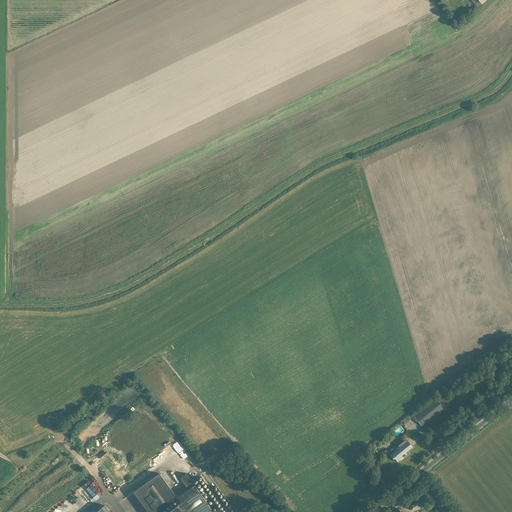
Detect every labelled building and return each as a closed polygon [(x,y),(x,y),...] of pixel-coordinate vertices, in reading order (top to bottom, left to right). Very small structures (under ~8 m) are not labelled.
[(444,409),(436,398),(414,416),(422,427),(444,409)] [(397,461),(407,454),(406,452),(412,446),(410,443),(409,445),(405,440),(389,453),(393,458),(394,458),(397,461)] [(115,469),(109,475),(117,485),(124,479),(115,469)] [(159,511),(177,499),(175,497),(176,496),(159,473),(134,492),(148,511),(159,511)] [(166,511),(214,511),(212,509),(208,504),(203,497),(201,494),(194,485),(186,473),(186,474),(180,478),(188,489),(178,497),(178,498),(181,502),(166,511)] [(93,498),(97,494),(90,486),(86,489),(93,498)]
